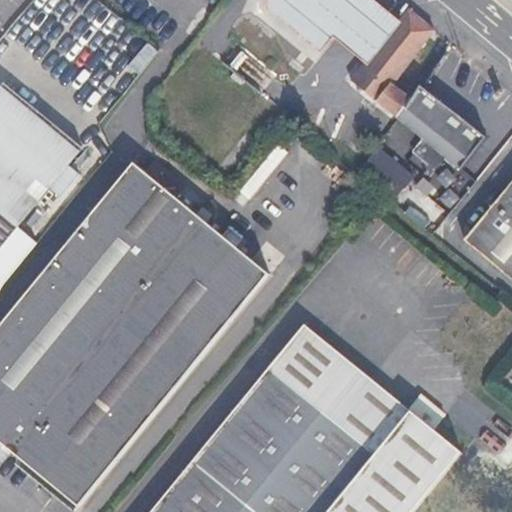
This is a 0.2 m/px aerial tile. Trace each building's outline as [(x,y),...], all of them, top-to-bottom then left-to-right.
[(35,0),(0,45),(0,78),(84,144),(161,47),(101,0),(35,0)] [(141,0),(134,9),(173,42),(207,0),(141,0)] [(335,37),(370,65),(404,24),(375,0),(270,0),(265,7),(321,53),(335,37)] [(414,13),(404,24),(370,65),(356,84),(399,118),(415,97),(396,82),(437,32),(414,13)] [(452,45),(437,32),(396,82),(415,97),(422,87),(452,45)] [(0,183),(2,181),(33,139),(47,120),(0,83),(0,183)] [(415,97),(399,118),(416,133),(409,141),(425,154),(432,145),(461,170),(486,140),(442,104),(422,87),(415,97)] [(53,125),(47,120),(33,139),(41,144),(53,125)] [(0,213),(8,202),(49,156),(65,135),(53,125),(41,144),(7,185),(0,193),(0,213)] [(0,213),(0,242),(3,239),(78,145),(65,135),(49,156),(8,202),(0,213)] [(41,144),(33,139),(2,181),(7,185),(41,144)] [(380,147),(362,170),(397,198),(415,175),(380,147)] [(81,511),(269,277),(131,168),(0,331),(0,445),(80,511),(81,511)] [(511,185),(466,241),(511,279),(511,185)] [(391,511),(448,443),(437,431),(448,417),(424,397),(413,411),(310,325),(154,511),(391,511)] [(416,511),(465,455),(448,443),(391,511),(416,511)]
